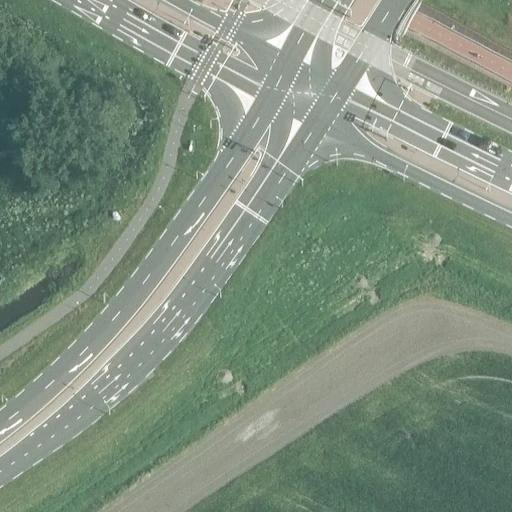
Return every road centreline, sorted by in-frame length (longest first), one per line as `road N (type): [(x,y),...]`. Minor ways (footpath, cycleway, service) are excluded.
road 1 (primary): [(0,466),(95,399),(165,325),(314,124)]
road 2 (primary): [(270,101),(189,224),(104,329),(0,421)]
road 3 (secondary): [(314,124),(511,216)]
road 4 (secondary): [(89,0),(270,101)]
road 5 (secondary): [(511,172),(340,88)]
road 6 (secondary): [(289,62),(167,0)]
